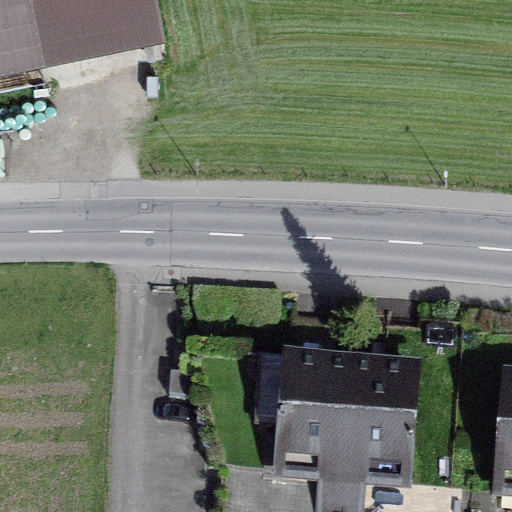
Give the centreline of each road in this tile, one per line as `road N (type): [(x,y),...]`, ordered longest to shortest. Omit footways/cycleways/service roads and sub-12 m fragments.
road 1 (secondary): [(511,249),(140,231)]
road 2 (residential): [(140,231),(128,511)]
road 3 (secondary): [(140,231),(0,233)]
